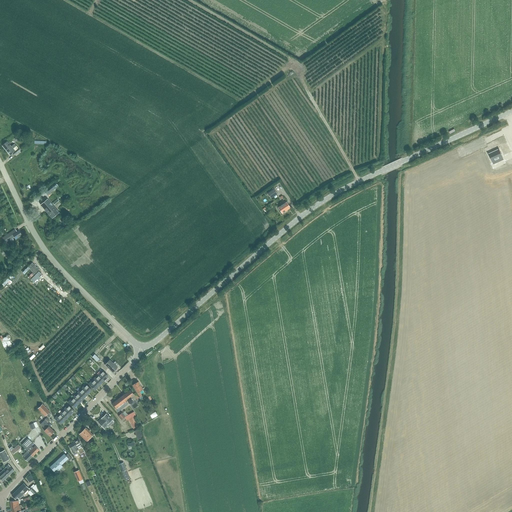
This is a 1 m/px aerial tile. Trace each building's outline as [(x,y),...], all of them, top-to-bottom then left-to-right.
[(2,146),(10,156),(13,153),(15,156),(20,151),(18,149),(15,151),(13,149),(16,146),(14,144),(11,146),(7,142),(2,146)] [(493,164),(504,159),(499,149),(488,154),(493,164)] [(55,182),(44,191),(47,195),(58,186),(55,182)] [(273,190),(267,194),(270,199),(277,195),(273,190)] [(47,199),(40,205),(52,218),(59,212),(47,199)] [(286,202),(278,208),(282,214),(290,208),(286,202)] [(17,232),(15,229),(2,238),(5,242),(13,237),(15,239),(22,235),(19,230),(17,232)] [(39,270),(36,267),(32,263),(27,267),(35,274),(39,270)] [(104,365),(104,364),(101,366),(106,371),(108,369),(112,373),(117,368),(115,365),(116,363),(115,361),(113,363),(109,360),(104,365)] [(108,377),(102,371),(97,375),(104,382),(108,377)] [(104,382),(97,375),(93,380),(100,386),(104,382)] [(100,386),(93,380),(88,384),(95,391),(100,386)] [(133,385),(140,396),(142,395),(140,391),(143,389),(138,382),(133,385)] [(86,385),(81,389),(88,396),(92,391),(86,385)] [(88,396),(81,389),(77,394),(83,400),(88,396)] [(130,390),(112,404),(117,411),(127,403),(125,401),(133,394),(130,390)] [(83,400),(77,394),(72,398),(79,405),(83,400)] [(79,405),(72,398),(68,403),(74,409),(79,405)] [(42,404),(38,409),(45,416),(49,411),(42,404)] [(68,406),(63,410),(70,417),(74,412),(68,406)] [(70,417),(63,410),(59,415),(65,421),(70,417)] [(106,414),(98,422),(104,429),(108,425),(109,426),(114,422),(112,420),(106,414)] [(65,421),(59,415),(54,419),(61,426),(65,421)] [(46,428),(44,430),(50,436),(54,431),(42,419),(39,422),(46,428)] [(90,442),(88,439),(93,435),(86,428),(79,434),(89,443),(90,442)] [(28,438),(22,445),(26,450),(27,451),(32,456),(39,450),(35,446),(34,448),(31,446),(33,443),(28,438)] [(79,439),(74,442),(78,450),(80,454),(84,451),(82,448),(84,448),(79,439)] [(74,442),(68,446),(74,455),(77,454),(75,451),(78,450),(74,442),(73,442),(74,442)] [(18,446),(15,449),(20,455),(24,452),(18,446)] [(0,455),(3,462),(9,459),(4,450),(0,452),(0,455)] [(27,451),(23,455),(25,457),(24,458),(27,462),(32,456),(27,451)] [(64,454),(57,461),(50,467),(54,471),(56,469),(58,471),(62,466),(61,465),(68,459),(69,460),(72,458),(68,453),(66,455),(64,454)] [(119,464),(126,480),(130,479),(123,462),(119,464)] [(8,465),(3,470),(8,476),(14,470),(11,466),(10,467),(8,465)] [(8,476),(3,470),(0,472),(0,475),(1,476),(0,476),(0,478),(3,481),(8,476)] [(74,472),(78,481),(83,479),(79,470),(74,472)] [(24,483),(12,495),(15,499),(18,497),(20,498),(24,494),(23,494),(28,488),(24,483)] [(38,490),(36,484),(30,490),(34,494),(38,490)]
